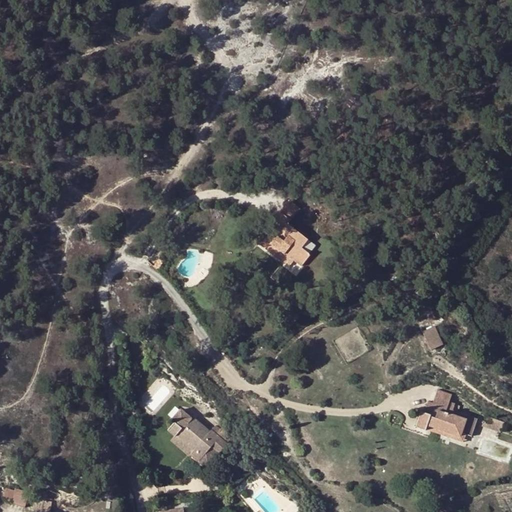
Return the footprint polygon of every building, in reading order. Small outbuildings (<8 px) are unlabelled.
[(290,219),(279,210),(270,221),(281,229),(282,227),(289,232),(287,234),(282,240),(276,235),(275,237),(268,232),(260,242),(267,247),(266,248),(279,258),(282,255),(285,251),(301,264),(309,254),(300,247),(307,239),(287,223),(290,219)] [(285,251),(282,255),(298,268),(301,264),(285,251)] [(163,259),(158,256),(154,263),(158,266),(163,259)] [(443,345),(434,326),(421,333),(431,351),(443,345)] [(420,412),(416,423),(451,436),(452,431),(459,434),(466,416),(457,413),(460,406),(451,403),(449,402),(451,395),(437,390),(432,404),(428,402),(424,413),(420,412)] [(167,430),(175,437),(177,434),(194,450),(190,454),(199,462),(211,448),(218,454),(221,450),(225,445),(232,438),(222,428),(220,429),(216,425),(210,432),(193,417),(191,419),(181,410),(180,411),(171,421),(173,423),(167,430)] [(426,429),(462,443),(465,436),(471,418),(466,416),(459,434),(452,431),(451,436),(416,423),(415,428),(425,431),(426,429)] [(471,438),(477,420),(471,418),(465,436),(471,438)] [(490,419),(488,424),(501,429),(503,424),(490,419)] [(501,429),(488,424),(481,421),(479,426),(499,434),(501,429)] [(177,434),(175,437),(173,439),(190,454),(194,450),(177,434)] [(230,449),(225,445),(221,450),(225,454),(230,449)] [(10,503),(24,508),(29,493),(15,489),(10,503)] [(187,511),(184,498),(159,504),(161,511),(187,511)] [(50,511),(52,502),(46,502),(43,511),(50,511)]
